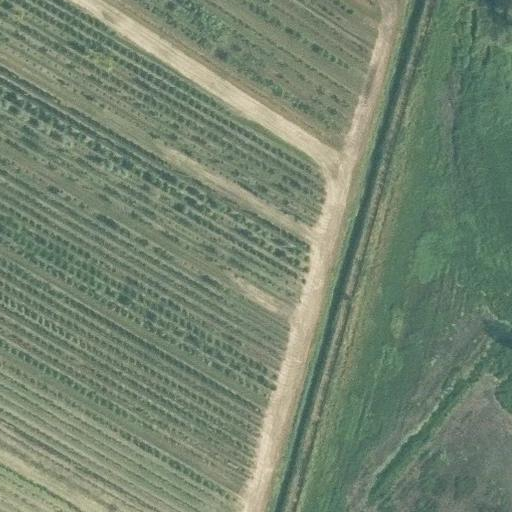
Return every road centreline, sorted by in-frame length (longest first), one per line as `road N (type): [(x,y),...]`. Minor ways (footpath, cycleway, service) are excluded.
road 1 (track): [(244,511),(381,0)]
road 2 (track): [(90,0),(341,161)]
